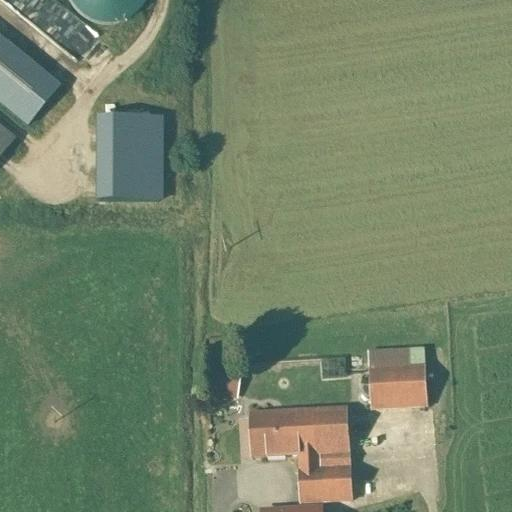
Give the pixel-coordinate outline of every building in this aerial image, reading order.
[(139,11),(145,0),(68,0),(76,12),(87,20),(101,24),(114,24),(128,20),(139,11)] [(58,89),(0,41),(0,105),(26,127),(58,89)] [(161,118),(94,119),(94,202),(161,202),(161,118)] [(0,131),(0,155),(12,141),(0,131)] [(427,407),(424,354),(369,356),(372,410),(427,407)] [(347,412),(316,413),(318,456),(350,454),(347,412)] [(318,456),(316,413),(250,417),(252,459),(299,457),(318,456)] [(352,502),(350,454),(318,456),(299,457),(301,505),(352,502)]
